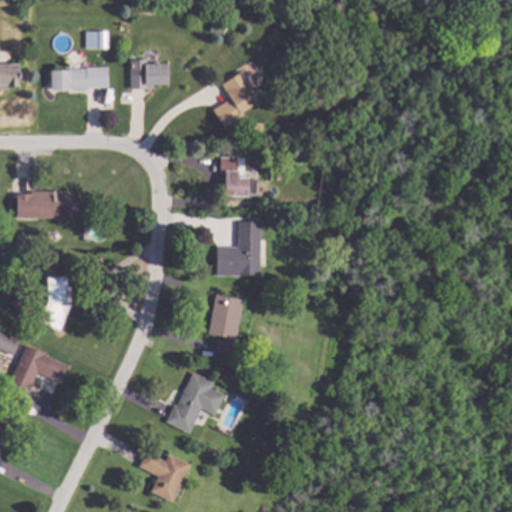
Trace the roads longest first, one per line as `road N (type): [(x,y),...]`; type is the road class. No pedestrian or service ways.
road 1 (residential): [(149,178),(148,276),(131,343),(46,511)]
road 2 (residential): [(149,178),(133,152),(113,144),(0,144)]
